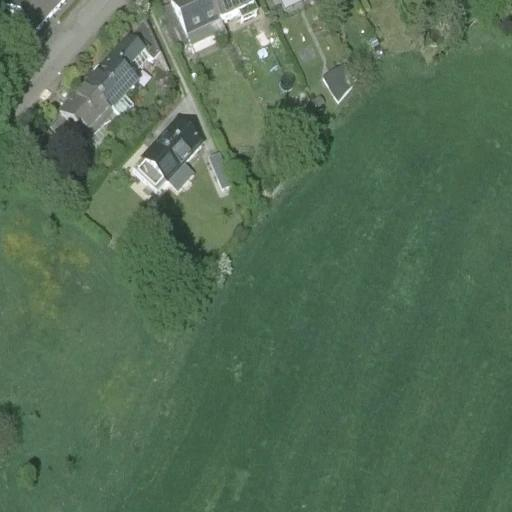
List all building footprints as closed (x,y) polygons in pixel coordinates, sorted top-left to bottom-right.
[(30,0),(17,0),(7,11),(35,37),(51,18),(30,0)] [(30,0),(51,18),(68,0),(30,0)] [(207,0),(179,0),(168,5),(186,44),(189,49),(210,39),(205,27),(217,21),(207,0)] [(207,0),(217,21),(252,5),(249,0),(207,0)] [(186,44),(168,5),(156,11),(174,50),(186,44)] [(143,24),(128,40),(140,52),(165,74),(167,73),(143,24)] [(0,34),(0,45),(12,56),(25,42),(8,27),(0,34)] [(128,40),(109,60),(122,72),(140,52),(128,40)] [(109,60),(82,90),(109,115),(136,85),(122,72),(109,60)] [(343,68),(321,79),(330,97),(352,85),(343,68)] [(82,90),(58,116),(59,117),(75,132),(84,141),(109,115),(82,90)] [(75,132),(59,117),(48,129),(64,143),(75,132)] [(176,126),(141,164),(164,185),(199,148),(176,126)] [(60,148),(45,134),(30,151),(45,165),(60,148)]
